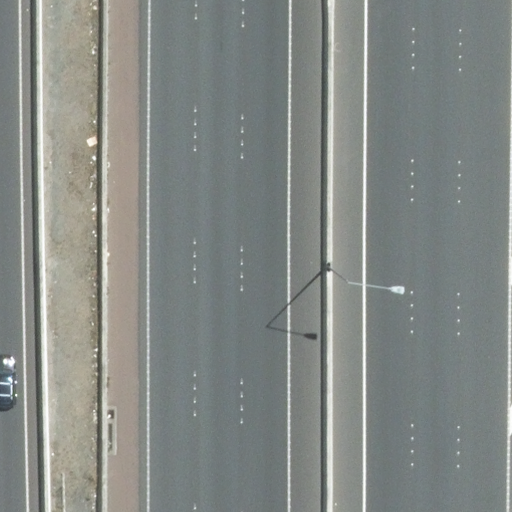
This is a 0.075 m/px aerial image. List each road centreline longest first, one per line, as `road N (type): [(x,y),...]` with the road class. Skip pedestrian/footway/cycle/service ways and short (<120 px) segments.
road 1 (motorway): [(207,511),(212,0)]
road 2 (motorway): [(427,0),(428,511)]
